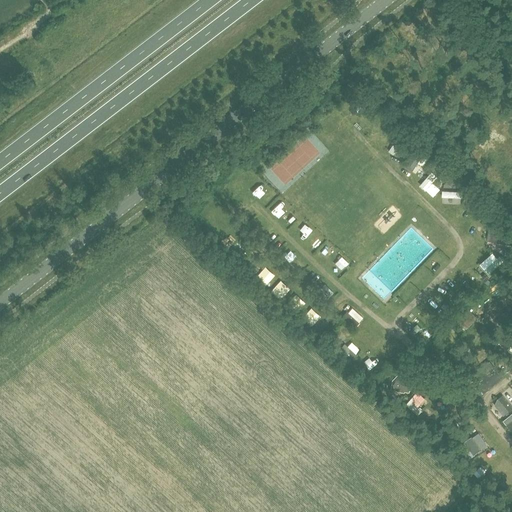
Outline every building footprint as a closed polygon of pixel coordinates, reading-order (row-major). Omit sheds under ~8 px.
[(399,152),(403,146),(396,142),(393,149),(399,152)] [(429,163),(433,152),(426,150),(422,161),(429,163)] [(418,156),(412,164),(418,169),(424,161),(418,156)] [(435,170),(424,182),(431,188),(442,175),(435,170)] [(457,321),(464,327),(465,326),(468,328),(477,319),(468,310),(457,321)] [(507,350),(508,350),(511,345),(511,331),(508,327),(495,338),(498,341),(507,350)] [(490,362),(472,376),(485,392),(503,378),(490,362)] [(393,380),(391,389),(391,390),(405,394),(405,392),(410,393),(410,387),(412,378),(412,377),(398,375),(393,380)] [(511,405),(510,407),(506,396),(502,397),(509,416),(511,422),(511,421),(511,405)] [(422,403),(421,403),(414,397),(406,405),(418,415),(422,411),(417,407),(422,403)] [(439,435),(447,445),(453,440),(454,441),(462,434),(451,420),(440,430),(439,435)] [(472,437),(460,446),(469,459),(482,449),(472,437)]
